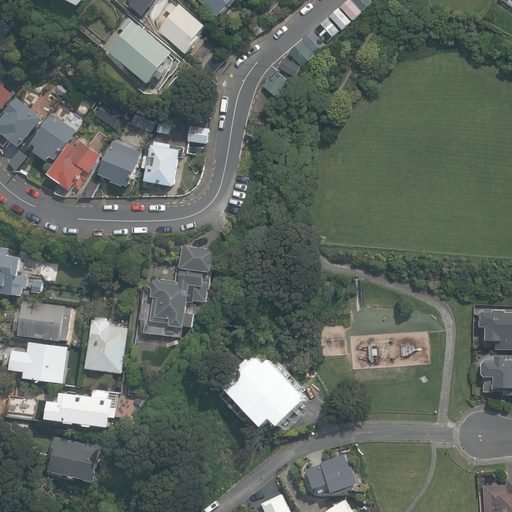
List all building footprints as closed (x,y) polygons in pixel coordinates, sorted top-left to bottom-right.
[(234,0),(195,0),(217,19),(234,0)] [(349,0),(348,0),(341,7),(352,20),(361,12),(349,0)] [(368,0),(352,0),(363,11),(371,3),(368,0)] [(209,28),(181,4),(158,31),(186,55),(209,28)] [(338,8),(330,16),(342,30),(350,22),(338,8)] [(172,52),(129,17),(120,28),(124,32),(108,52),(147,83),(172,52)] [(327,18),(315,29),(326,42),(339,31),(327,18)] [(313,31),(304,40),(317,54),(326,45),(313,31)] [(302,42),(290,53),(303,67),(315,55),(302,42)] [(301,67),(284,58),(279,68),(296,76),(301,67)] [(291,83),(277,71),(263,86),(278,98),(291,83)] [(0,107),(13,94),(0,81),(0,107)] [(201,117),(214,119),(219,88),(206,85),(201,117)] [(45,118),(18,98),(0,120),(0,129),(22,147),(45,118)] [(78,129),(52,112),(31,143),(37,147),(34,152),(46,160),(49,156),(56,161),(78,129)] [(209,128),(190,125),(188,141),(207,143),(209,128)] [(103,156),(77,137),(49,174),(70,189),(83,170),(89,174),(103,156)] [(142,152),(114,141),(99,175),(128,187),(142,152)] [(179,150),(151,145),(144,182),(173,187),(179,150)] [(182,245),(179,268),(211,272),(214,250),(182,245)] [(0,253),(0,291),(21,295),(27,257),(0,253)] [(177,280),(158,277),(148,285),(151,290),(150,298),(153,298),(150,321),(167,324),(167,326),(184,329),(188,304),(194,305),(195,302),(205,304),(210,275),(179,270),(177,280)] [(66,307),(23,301),(18,335),(61,342),(66,307)] [(366,303),(353,302),(352,318),(365,320),(366,303)] [(511,310),(480,310),(479,328),(484,328),(484,343),(495,343),(495,350),(511,350),(511,310)] [(407,320),(370,321),(371,331),(408,330),(407,320)] [(91,323),(84,368),(122,373),(128,328),(91,323)] [(13,350),(10,370),(24,372),(23,378),(64,384),(69,347),(29,341),(27,352),(13,350)] [(511,355),(493,355),(492,361),(481,360),(480,378),(493,378),(493,389),(509,389),(509,395),(511,394),(511,355)] [(264,375),(253,363),(228,386),(246,405),(249,403),(260,414),(272,410),(281,419),(297,404),(296,397),(273,374),(264,375)] [(47,400),(44,419),(109,427),(112,399),(60,393),(58,402),(47,400)] [(101,448),(54,436),(45,471),(92,483),(101,448)] [(326,465),(310,471),(314,485),(330,480),(333,491),(355,483),(346,454),(325,461),(326,465)] [(507,485),(483,486),(484,511),(511,511),(511,478),(507,479),(507,485)] [(265,511),(290,511),(282,494),(262,504),(265,511)] [(353,511),(347,501),(327,511),(353,511)]
